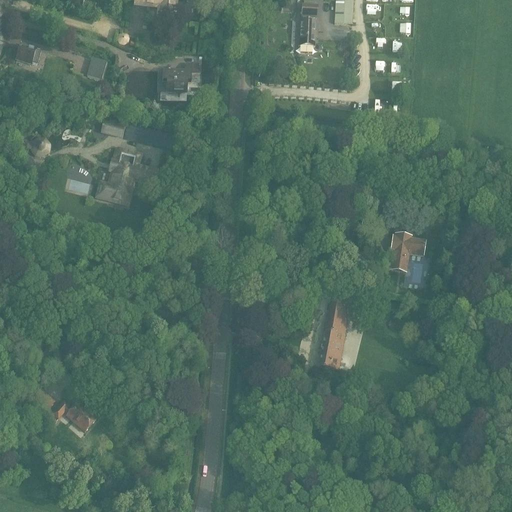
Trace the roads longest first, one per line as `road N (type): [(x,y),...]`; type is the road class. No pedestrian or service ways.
road 1 (tertiary): [(219,331),(240,0)]
road 2 (unclassified): [(219,331),(0,267)]
road 3 (tertiary): [(202,511),(219,331)]
